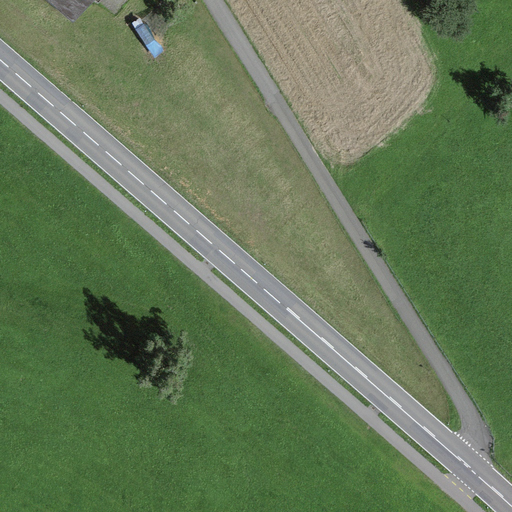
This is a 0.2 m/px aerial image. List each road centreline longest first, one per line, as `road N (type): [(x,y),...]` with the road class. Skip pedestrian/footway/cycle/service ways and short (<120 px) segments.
road 1 (secondary): [(464,463),(0,60)]
road 2 (residential): [(217,0),(475,423),(464,463)]
